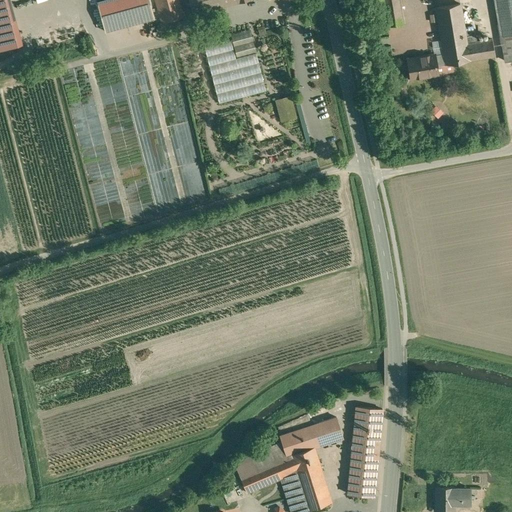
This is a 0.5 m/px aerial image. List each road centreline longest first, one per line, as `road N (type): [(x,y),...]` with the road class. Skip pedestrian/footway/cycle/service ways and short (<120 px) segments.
road 1 (unclassified): [(363,162),(0,273)]
road 2 (tertiary): [(366,179),(392,333),(384,511)]
road 3 (tertiary): [(327,0),(363,162)]
road 4 (unclassified): [(511,151),(366,179)]
